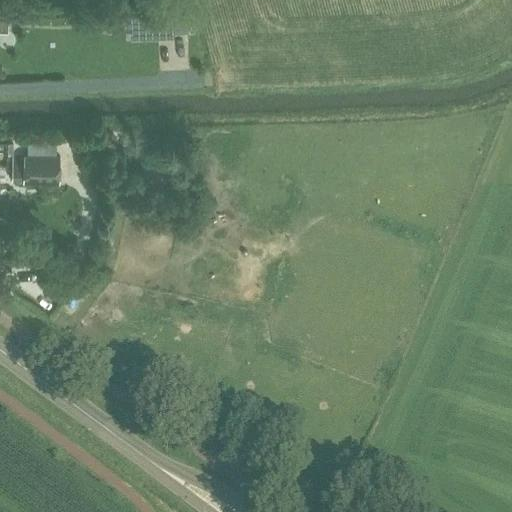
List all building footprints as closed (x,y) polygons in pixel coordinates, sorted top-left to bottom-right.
[(171,12),(107,15),(107,29),(132,28),(133,39),(172,37),(171,12)] [(100,139),(99,146),(104,151),(111,151),(116,147),(116,140),(112,135),(105,135),(100,139)] [(60,183),(61,154),(24,153),(23,161),(12,161),(11,182),(60,183)] [(172,191),(174,171),(164,170),(137,167),(135,188),(161,191),(161,190),(172,191)] [(197,195),(198,184),(188,183),(187,194),(197,195)]
